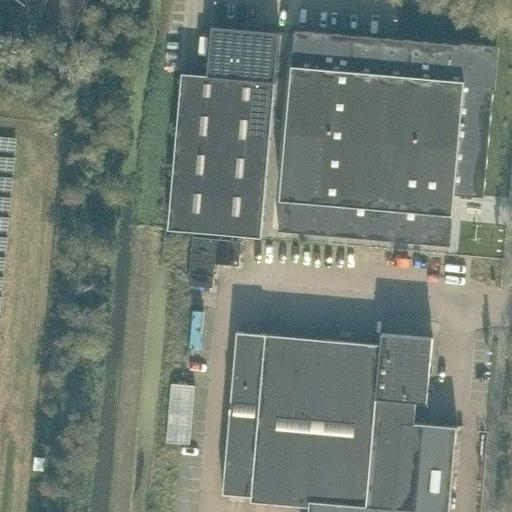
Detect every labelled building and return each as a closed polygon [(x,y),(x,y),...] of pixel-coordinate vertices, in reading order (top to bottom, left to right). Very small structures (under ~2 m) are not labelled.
[(0,0),(0,33),(70,42),(85,0),(0,0)] [(263,236),(280,31),(213,25),(208,74),(183,72),(169,228),(263,236)] [(494,50),(480,49),(296,33),(279,230),(451,245),(456,193),(474,194),(482,195),(494,50)] [(246,240),(198,235),(194,283),(218,285),(220,261),(244,263),(246,240)] [(228,449),(224,493),(252,495),(252,500),(310,505),(310,506),(309,511),(450,511),(458,425),(415,422),(416,402),(417,402),(417,401),(428,402),(434,337),(382,332),(382,343),(324,338),(267,333),(261,332),(245,331),(238,330),(228,449)] [(175,436),(200,437),(201,375),(176,374),(175,436)]
